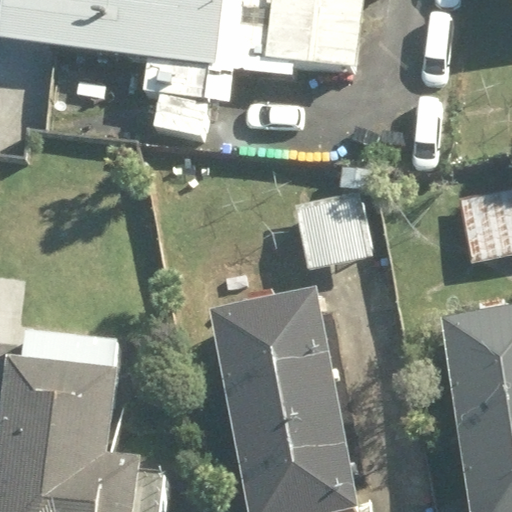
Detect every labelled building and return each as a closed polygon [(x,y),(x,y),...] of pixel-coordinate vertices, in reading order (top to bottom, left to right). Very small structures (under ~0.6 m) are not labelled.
[(238,0),(18,0),(15,35),(228,63),(238,0)] [(511,194),(467,202),(478,265),(511,259),(511,194)] [(369,201),(298,214),(311,281),(381,268),(369,201)] [(371,511),(334,304),(224,324),(257,511),(371,511)] [(511,511),(511,324),(448,335),(478,511),(511,511)] [(35,374),(5,372),(0,426),(0,511),(165,511),(169,469),(127,466),(135,382),(122,381),(125,345),(38,337),(35,374)]
